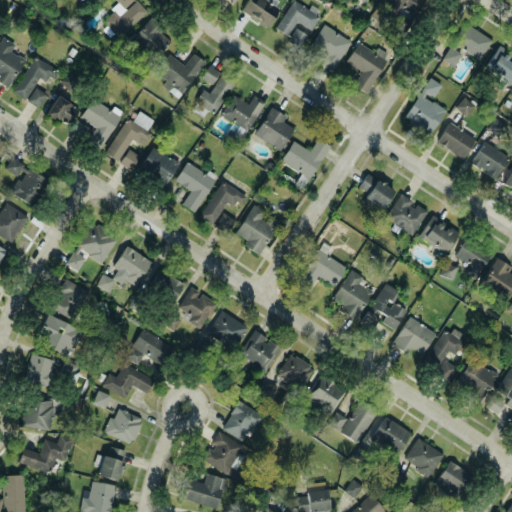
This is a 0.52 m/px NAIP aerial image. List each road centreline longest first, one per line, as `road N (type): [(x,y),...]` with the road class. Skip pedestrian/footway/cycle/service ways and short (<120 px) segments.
road 1 (residential): [(511,460),(0,120)]
road 2 (residential): [(186,0),(511,228)]
road 3 (residential): [(452,0),(263,293)]
road 4 (residential): [(91,181),(38,259),(0,340)]
